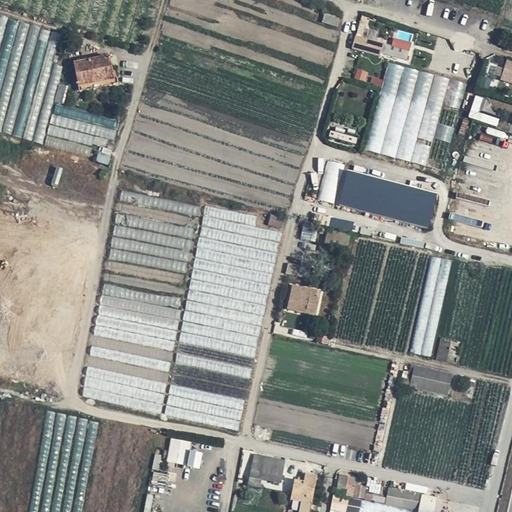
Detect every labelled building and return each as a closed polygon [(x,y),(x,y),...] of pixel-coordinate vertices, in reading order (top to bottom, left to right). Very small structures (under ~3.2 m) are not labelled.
[(398,30),(397,37),(413,39),(414,32),(398,30)] [(414,42),(394,37),(392,44),(357,34),(353,47),(408,62),(414,42)] [(114,78),(110,57),(75,64),(79,85),(114,78)] [(511,60),(508,59),(501,80),(511,83),(511,60)] [(388,63),(367,152),(446,169),(459,110),(461,110),(467,81),(388,63)] [(29,110),(53,114),(62,65),(53,64),(50,81),(41,79),(39,88),(33,87),(31,98),(29,110)] [(118,84),(116,77),(114,78),(79,85),(80,92),(118,84)] [(470,117),(498,126),(500,119),(480,112),(484,98),(477,95),(470,117)] [(106,117),(101,135),(115,139),(120,121),(106,117)] [(82,145),(82,144),(63,136),(65,129),(53,125),(47,141),(88,156),(91,149),(82,145)] [(430,227),(438,193),(344,171),(346,164),(329,160),(319,201),(430,227)] [(348,246),(351,235),(329,230),(327,241),(348,246)] [(413,352),(433,356),(451,259),(431,256),(413,352)] [(289,274),(305,274),(305,266),(289,265),(289,274)] [(294,285),(290,300),(307,304),(306,307),(317,310),(319,300),(314,299),(316,290),(294,285)] [(288,306),(305,311),(306,307),(307,304),(290,300),(288,306)] [(317,310),(306,307),(305,311),(305,313),(315,315),(317,310)] [(439,360),(459,363),(462,341),(441,339),(439,360)] [(401,384),(410,385),(415,366),(406,364),(401,384)] [(452,374),(415,366),(410,385),(410,387),(448,396),(452,374)] [(475,379),(460,481),(485,485),(501,383),(475,379)] [(191,450),(192,441),(172,438),(168,462),(201,467),(203,452),(191,450)] [(285,462),(254,455),(250,477),(280,483),(285,462)] [(317,477),(305,475),(303,483),(296,482),(292,500),(312,504),(317,477)] [(358,478),(341,475),(338,488),(348,490),(347,495),(363,498),(366,488),(356,486),(358,478)] [(389,488),(385,505),(418,511),(421,494),(389,488)] [(418,511),(385,505),(334,496),(330,511),(418,511)]
